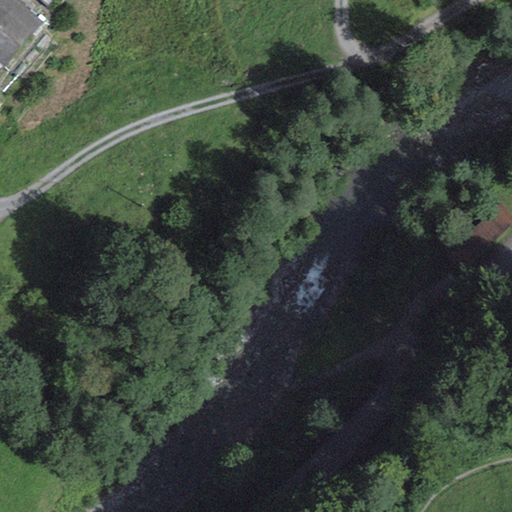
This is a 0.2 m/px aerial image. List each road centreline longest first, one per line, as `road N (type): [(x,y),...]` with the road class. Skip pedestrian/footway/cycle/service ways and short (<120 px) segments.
road 1 (track): [(470,0),(355,65),(117,136),(0,205)]
road 2 (tertiary): [(511,272),(375,419),(268,511)]
